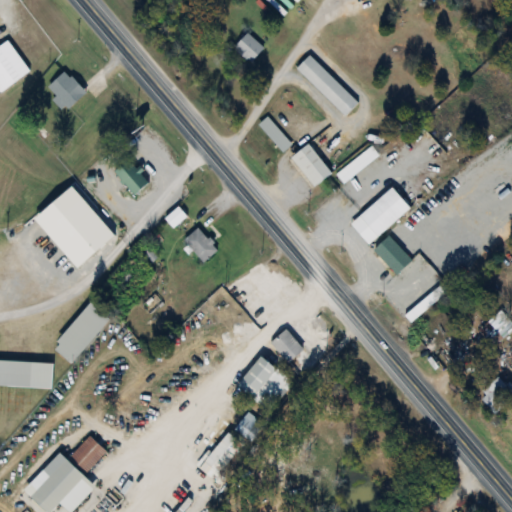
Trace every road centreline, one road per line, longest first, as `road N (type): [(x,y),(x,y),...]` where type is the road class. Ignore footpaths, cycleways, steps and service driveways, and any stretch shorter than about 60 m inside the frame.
road 1 (primary): [(82,0),(511,495)]
road 2 (residential): [(0,315),(56,303),(93,282),(206,143)]
